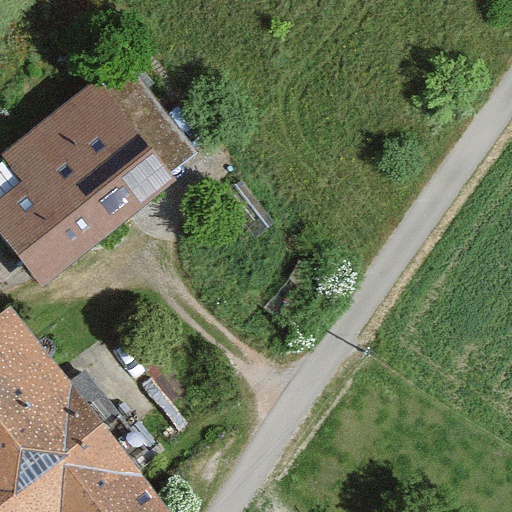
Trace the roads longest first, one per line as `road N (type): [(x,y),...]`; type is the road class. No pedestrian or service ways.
road 1 (track): [(312,368),(511,92)]
road 2 (residential): [(226,511),(312,368)]
